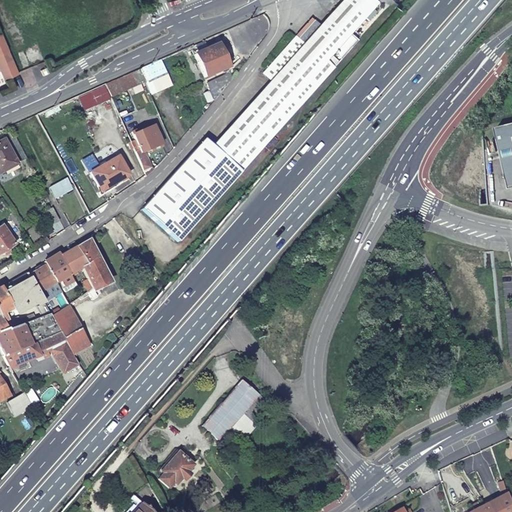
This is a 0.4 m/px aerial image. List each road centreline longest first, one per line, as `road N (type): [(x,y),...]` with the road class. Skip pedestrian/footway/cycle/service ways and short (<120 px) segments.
road 1 (motorway): [(35,511),(482,0)]
road 2 (trunk): [(445,0),(0,509)]
road 3 (residential): [(274,0),(277,30),(149,184),(0,278)]
road 4 (residential): [(318,410),(301,408),(245,346),(230,341),(129,447)]
road 5 (tertiary): [(318,410),(313,368),(322,329),(392,185)]
road 6 (tertiary): [(392,185),(441,112),(511,35)]
road 7 (tertiary): [(171,34),(0,117)]
road 8 (secondary): [(373,489),(436,444),(511,408)]
road 9 (residential): [(392,185),(475,222),(511,229)]
